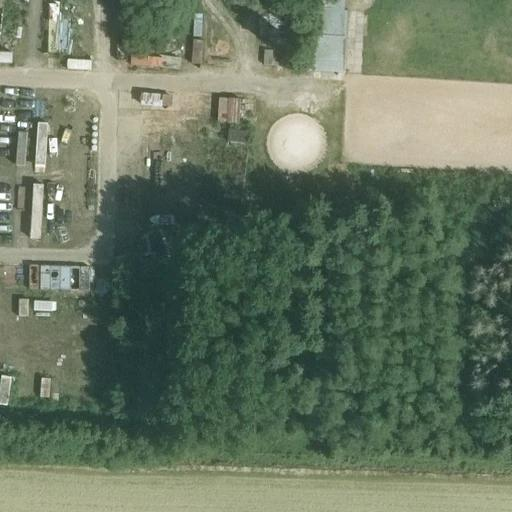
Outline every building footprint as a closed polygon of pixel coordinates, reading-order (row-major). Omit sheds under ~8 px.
[(315,37),(314,73),(337,73),(338,37),(344,38),(344,0),(310,0),(309,36),(315,37)] [(0,44),(0,60),(16,61),(16,46),(0,44)] [(172,124),(173,111),(153,110),(153,123),(172,124)] [(317,148),(336,147),(336,130),(316,131),(317,148)] [(190,180),(194,167),(179,163),(175,175),(190,180)] [(33,343),(33,326),(14,326),(14,343),(33,343)] [(42,341),(42,357),(54,357),(53,341),(42,341)] [(44,360),(41,375),(59,378),(62,363),(44,360)] [(59,393),(60,414),(70,414),(68,393),(59,393)]
